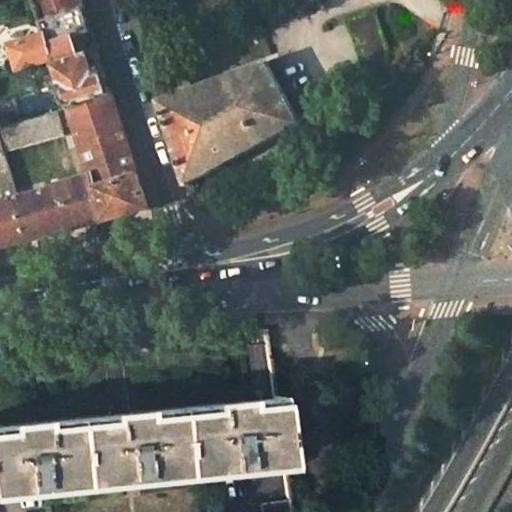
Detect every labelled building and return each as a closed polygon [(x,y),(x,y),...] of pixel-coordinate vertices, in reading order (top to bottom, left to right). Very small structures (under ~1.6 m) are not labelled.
[(81,0),(34,0),(41,22),(84,8),(81,0)] [(45,33),(12,45),(20,70),(54,60),(56,66),(98,53),(84,8),(41,22),(45,33)] [(375,11),(344,22),(369,94),(400,83),(375,11)] [(56,66),(61,87),(59,88),(64,103),(67,102),(69,106),(111,94),(98,53),(56,66)] [(299,123),(266,63),(170,96),(161,100),(186,184),(299,123)] [(69,106),(91,175),(55,185),(55,186),(16,197),(28,239),(147,206),(111,94),(69,106)] [(0,145),(1,149),(62,132),(55,110),(0,125),(0,145)] [(0,247),(28,239),(16,197),(3,155),(0,156),(0,178),(1,178),(5,191),(7,200),(0,201),(0,247)] [(0,492),(279,466),(271,403),(0,430),(0,492)] [(284,498),(258,501),(259,511),(279,511),(285,511),(284,498)]
